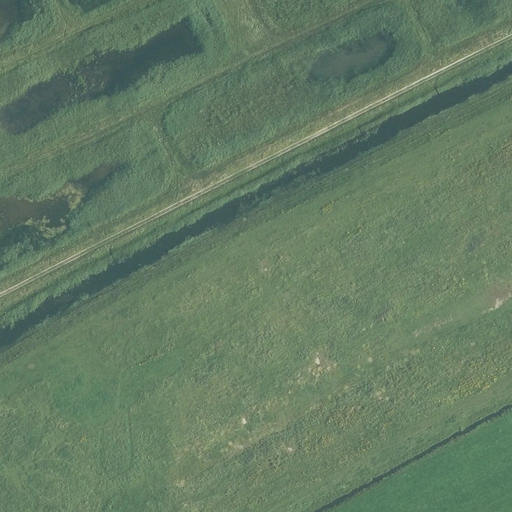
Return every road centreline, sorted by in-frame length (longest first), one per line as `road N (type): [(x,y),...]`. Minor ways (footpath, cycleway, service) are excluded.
road 1 (track): [(0,295),(511,36)]
road 2 (track): [(0,66),(151,0)]
